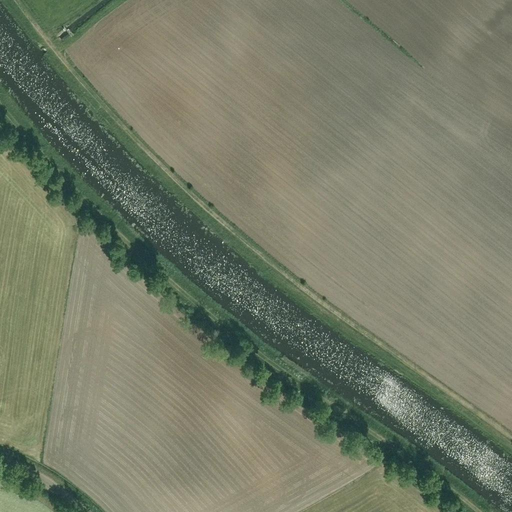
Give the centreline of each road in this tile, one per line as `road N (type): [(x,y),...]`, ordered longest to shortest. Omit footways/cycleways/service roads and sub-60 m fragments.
road 1 (track): [(16,0),(105,112),(232,234),(511,442)]
road 2 (track): [(0,101),(122,238),(263,353),(482,511)]
